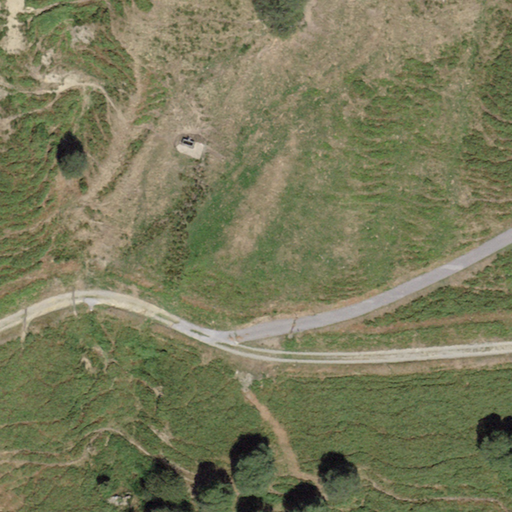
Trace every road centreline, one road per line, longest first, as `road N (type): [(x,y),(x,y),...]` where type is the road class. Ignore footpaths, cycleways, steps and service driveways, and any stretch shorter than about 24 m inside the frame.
road 1 (unclassified): [(212,338),(321,320),(511,238)]
road 2 (track): [(511,347),(384,360),(255,355),(212,338)]
road 3 (unclassified): [(212,338),(133,304),(90,300),(0,328)]
